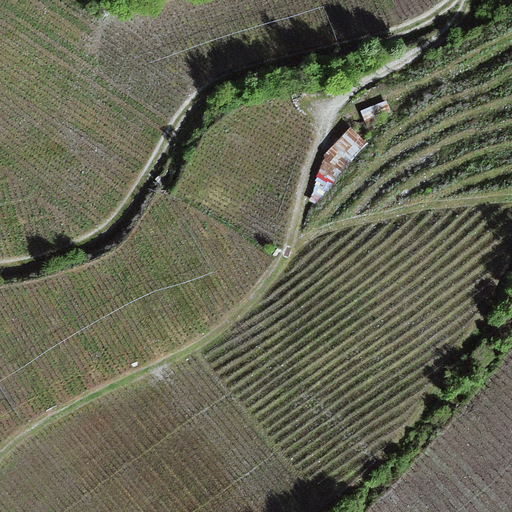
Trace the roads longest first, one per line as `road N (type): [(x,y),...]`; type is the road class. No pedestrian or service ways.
road 1 (track): [(463,0),(435,38),(339,104),(302,180),(285,248),(199,345),(17,432),(0,453)]
road 2 (track): [(453,0),(397,30),(209,84),(104,230),(39,260),(0,266)]
road 3 (track): [(511,200),(379,216),(285,248)]
